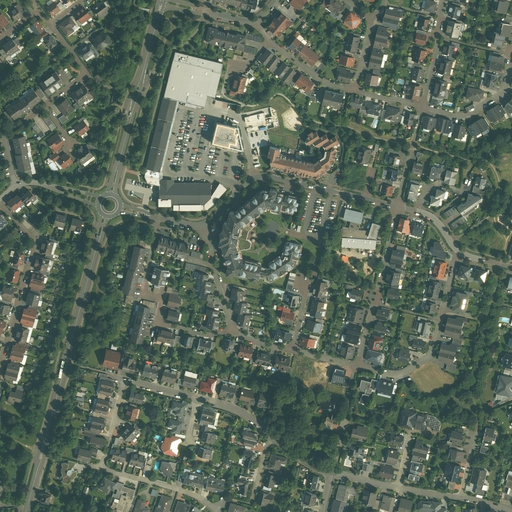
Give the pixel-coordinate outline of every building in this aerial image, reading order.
[(304,3),(300,0),(292,0),(291,1),(291,2),(297,7),(300,9),(304,3)] [(339,3),(335,0),(331,0),(328,4),(326,6),(326,7),(332,11),(339,3)] [(433,2),(427,1),(425,9),(431,11),(434,11),(436,3),(433,2)] [(56,5),(54,2),(49,6),(46,8),(52,16),(60,10),(56,5)] [(106,8),(102,2),(99,5),(98,6),(97,5),(94,7),(95,10),(95,11),(96,11),(95,12),(97,12),(97,13),(98,13),(98,14),(99,16),(100,18),(103,16),(105,15),(105,13),(106,13),(105,12),(105,11),(106,11),(106,8)] [(344,7),(339,3),(332,11),(337,16),(340,13),(344,7)] [(451,6),(451,5),(448,15),(457,17),(457,14),(459,15),(461,8),(460,8),(451,6)] [(507,7),(496,5),(495,10),(506,13),(507,7)] [(87,12),(83,7),(81,8),(81,10),(78,13),(76,12),(74,14),(78,19),(81,23),(82,23),(90,17),(87,12)] [(15,8),(9,12),(15,20),(21,16),(18,11),(15,8)] [(394,11),(387,9),(385,17),(384,17),(399,20),(399,17),(400,13),(394,11)] [(277,19),(275,17),(267,27),(278,36),(287,25),(289,26),(292,22),(281,13),(277,19)] [(344,16),(340,13),(337,16),(336,17),(341,21),(343,18),(344,16)] [(359,19),(351,13),(346,20),(345,21),(346,21),(344,23),(349,26),(350,24),(353,26),(355,23),(357,25),(360,21),(358,19),(359,19)] [(1,20),(0,17),(0,28),(5,25),(8,23),(4,18),(1,20)] [(71,21),(71,20),(69,17),(59,25),(67,36),(71,33),(68,29),(74,25),(71,21)] [(399,20),(384,17),(383,24),(390,26),(396,27),(397,22),(398,20),(399,20)] [(426,19),(420,18),(419,23),(420,23),(419,27),(428,29),(430,21),(426,19)] [(44,30),(37,21),(35,23),(34,22),(33,22),(32,23),(31,24),(32,25),(30,26),(36,35),(44,30)] [(455,23),(449,21),(447,28),(459,31),(461,24),(455,23)] [(504,23),(501,23),(500,28),(511,31),(511,25),(510,25),(504,23)] [(222,32),(217,31),(217,29),(208,27),(205,40),(209,41),(208,43),(219,45),(222,33),(222,32)] [(459,31),(447,28),(446,34),(452,36),(458,37),(459,31)] [(378,30),(376,37),(387,39),(389,32),(386,32),(378,30)] [(225,33),(222,33),(219,45),(227,47),(230,35),(228,34),(228,32),(225,32),(225,33)] [(505,35),(498,33),(494,32),(493,37),(504,40),(505,35)] [(425,35),(417,33),(417,34),(416,34),(415,33),(414,38),(416,38),(415,42),(425,44),(426,44),(427,40),(426,39),(427,36),(425,35)] [(41,38),(40,40),(41,42),(44,40),(49,37),(47,34),(41,38)] [(104,34),(99,38),(101,41),(98,43),(99,45),(101,44),(103,47),(110,42),(104,34)] [(236,36),(231,34),(230,35),(227,47),(242,51),(243,46),(244,39),(245,36),(239,35),(237,34),(236,36)] [(263,37),(249,34),(247,40),(261,43),(263,37)] [(353,36),(348,35),(347,42),(358,45),(359,38),(353,36)] [(56,44),(50,36),(49,37),(44,40),(50,48),(56,44)] [(97,36),(92,40),(97,46),(99,45),(98,43),(101,41),(99,38),(97,36)] [(296,38),(294,36),(288,43),(290,45),(296,38)] [(387,39),(376,37),(374,43),(375,44),(382,45),(385,46),(387,39)] [(504,40),(493,37),(491,43),(492,43),(497,44),(503,45),(504,40)] [(290,45),(289,46),(294,50),(301,42),(296,38),(290,45)] [(19,49),(12,39),(7,43),(14,52),(19,49)] [(301,42),(294,50),(298,54),(305,45),(301,42)] [(358,45),(347,42),(345,49),(349,50),(356,51),(358,45)] [(14,52),(7,43),(3,46),(4,48),(9,55),(10,55),(14,52)] [(450,45),(444,44),(442,53),(449,55),(452,55),(453,55),(455,47),(455,46),(450,45)] [(89,47),(87,45),(79,51),(82,56),(82,57),(83,58),(84,58),(85,59),(88,56),(93,52),(89,47)] [(92,45),(89,47),(93,52),(96,57),(99,54),(92,45)] [(305,45),(298,54),(303,58),(310,49),(305,45)] [(9,55),(4,48),(1,50),(6,57),(9,55)] [(419,49),(415,48),(413,50),(414,52),(414,54),(425,57),(426,55),(427,55),(428,51),(425,51),(419,49)] [(310,49),(303,58),(308,62),(315,53),(310,49)] [(263,55),(260,59),(261,59),(263,61),(263,62),(262,62),(265,65),(273,55),(273,54),(271,54),(270,54),(270,53),(270,52),(268,50),(267,50),(263,55)] [(224,64),(174,51),(163,97),(176,100),(178,100),(205,107),(208,96),(215,97),(224,64)] [(373,51),(371,57),(382,60),(384,53),(381,53),(373,51)] [(315,53),(308,62),(312,65),(314,64),(317,60),(319,57),(315,53)] [(425,57),(414,54),(412,60),(414,61),(420,62),(423,63),(423,60),(426,59),(425,57)] [(273,55),(265,65),(268,67),(269,67),(270,67),(272,68),(275,65),(279,60),(279,59),(276,57),(275,57),(275,58),(274,57),(274,55),(273,55)] [(345,56),(342,55),(341,58),(342,60),(341,63),(353,66),(354,61),(353,61),(353,58),(345,56)] [(493,55),(492,55),(491,61),(503,64),(504,58),(499,57),(493,55)] [(382,60),(371,57),(369,64),(370,64),(377,66),(380,67),(382,60)] [(448,60),(442,59),(440,66),(451,68),(452,62),(448,60)] [(503,64),(491,61),(490,67),(496,69),(501,70),(503,64)] [(279,69),(277,72),(279,74),(279,75),(282,78),(290,68),(289,67),(288,67),(286,66),(287,66),(287,65),(284,63),(279,69)] [(451,68),(440,66),(438,73),(444,74),(449,75),(451,68)] [(290,68),(282,78),(285,80),(286,79),(288,81),(289,81),(291,78),(295,73),(295,72),(293,70),(292,70),(290,70),(290,68)] [(419,69),(415,68),(412,79),(421,81),(423,70),(419,69)] [(376,70),(374,69),(372,75),(377,76),(377,77),(381,77),(382,71),(376,70)] [(345,71),(340,70),(338,79),(343,81),(344,81),(345,82),(346,81),(349,82),(350,81),(352,73),(345,71)] [(56,73),(53,76),(52,74),(48,77),(49,78),(47,79),(47,78),(40,84),(43,88),(48,95),(51,92),(52,93),(60,86),(64,83),(56,73)] [(99,73),(95,76),(97,79),(96,79),(98,82),(103,78),(99,73)] [(487,73),(485,79),(496,82),(497,78),(497,77),(497,75),(492,74),(487,73)] [(308,79),(302,74),(298,79),(296,82),(297,83),(297,84),(297,86),(298,87),(299,86),(300,86),(302,87),(308,79)] [(372,75),(367,74),(365,83),(375,85),(377,77),(377,76),(372,75)] [(241,77),(235,76),(233,82),(244,85),(246,78),(241,77)] [(313,83),(308,79),(302,87),(303,88),(302,89),(302,90),(304,91),(305,91),(306,90),(307,91),(310,88),(313,83)] [(496,82),(485,79),(484,85),(489,86),(494,87),(495,85),(496,86),(496,82)] [(447,82),(437,80),(435,87),(446,90),(447,82)] [(244,85),(233,82),(231,90),(235,91),(242,93),(244,85)] [(414,85),(409,84),(408,89),(408,90),(407,95),(407,96),(411,97),(416,98),(419,97),(421,89),(419,86),(414,85)] [(89,93),(83,85),(78,90),(87,102),(93,98),(89,93)] [(446,90),(435,87),(433,95),(444,98),(446,90)] [(39,88),(35,92),(40,99),(44,95),(39,88)] [(474,89),(469,88),(466,98),(479,101),(480,97),(482,98),(484,91),(474,89)] [(35,92),(33,90),(29,94),(36,103),(40,100),(40,99),(35,92)] [(87,102),(78,90),(72,94),(78,101),(81,107),(87,102)] [(93,90),(89,93),(93,98),(97,95),(93,90)] [(343,95),(326,90),(322,104),(340,108),(343,95)] [(36,103),(29,94),(25,97),(25,98),(32,106),(36,103)] [(173,183),(159,183),(159,172),(159,171),(176,100),(163,97),(146,168),(146,169),(144,176),(147,183),(159,186),(159,199),(159,205),(169,205),(173,205),(200,205),(200,183),(173,183)] [(363,99),(352,97),(350,105),(360,108),(361,108),(361,106),(363,99)] [(32,106),(25,98),(21,101),(28,110),(32,107),(32,106)] [(65,100),(58,106),(64,114),(65,115),(73,110),(65,100)] [(178,100),(176,100),(159,171),(159,172),(159,183),(173,183),(173,179),(161,179),(161,172),(178,100)] [(28,110),(21,101),(16,104),(23,113),(23,114),(28,110)] [(78,101),(73,105),(77,110),(81,107),(78,101)] [(16,104),(16,103),(11,107),(18,116),(23,113),(16,104)] [(381,106),(370,103),(369,108),(368,113),(370,113),(372,113),(375,113),(376,115),(379,115),(381,106)] [(500,108),(498,105),(492,108),(499,118),(504,115),(503,114),(500,108)] [(18,116),(11,107),(7,110),(14,119),(18,116)] [(266,118),(265,113),(244,117),(248,133),(267,129),(268,129),(267,123),(273,122),(274,127),(279,126),(276,110),(271,107),(270,107),(272,116),(266,118)] [(401,110),(387,107),(387,111),(385,117),(386,117),(385,118),(398,121),(399,115),(401,110)] [(499,118),(492,108),(487,111),(489,115),(493,121),(494,121),(499,118)] [(14,119),(7,110),(3,112),(10,122),(14,119)] [(414,114),(406,113),(405,117),(404,123),(412,125),(412,121),(413,122),(414,118),(413,118),(414,114)] [(64,114),(58,119),(62,124),(68,119),(65,115),(64,114)] [(433,118),(426,116),(426,118),(425,123),(424,127),(431,129),(431,126),(433,118)] [(446,120),(440,118),(439,122),(437,129),(437,130),(443,131),(446,120)] [(482,120),(481,118),(475,122),(481,132),(487,128),(486,127),(482,120)] [(89,129),(83,120),(79,123),(74,127),(77,131),(76,132),(77,133),(78,133),(80,136),(89,129)] [(452,121),(446,120),(443,131),(449,133),(449,132),(451,125),(452,121)] [(481,132),(475,122),(469,126),(470,127),(474,134),(475,135),(481,132)] [(217,123),(212,142),(241,149),(236,128),(217,123)] [(464,127),(457,125),(455,132),(454,136),(461,138),(462,136),(463,136),(464,132),(463,131),(464,127)] [(316,131),(313,133),(312,131),(308,134),(309,136),(307,137),(306,140),(309,144),(314,141),(320,137),(316,131)] [(52,136),(47,140),(51,145),(52,144),(53,144),(55,147),(59,145),(63,142),(57,134),(52,136)] [(329,139),(326,134),(320,137),(314,141),(317,146),(319,146),(323,144),(323,143),(329,140),(329,139)] [(24,136),(12,139),(14,144),(25,141),(24,136)] [(335,136),(329,139),(329,140),(323,143),(323,144),(327,149),(332,146),(333,146),(339,142),(335,136)] [(25,141),(14,144),(15,149),(26,147),(25,141)] [(59,145),(55,147),(51,149),(54,153),(55,153),(61,148),(59,145)] [(283,154),(280,153),(281,151),(280,149),(270,146),(268,156),(272,157),(271,161),(272,167),(284,170),(287,156),(283,155),(283,154)] [(332,146),(327,149),(326,150),(324,156),(319,160),(325,169),(331,165),(333,164),(335,161),(335,159),(337,152),(333,146),(332,146)] [(26,147),(15,149),(16,155),(27,152),(28,152),(26,147)] [(85,147),(82,149),(81,148),(80,148),(78,149),(78,150),(79,151),(75,154),(79,160),(82,164),(82,163),(93,156),(89,150),(86,147),(85,147)] [(371,150),(360,147),(358,154),(369,157),(371,150)] [(16,155),(15,155),(16,160),(28,158),(27,152),(16,155)] [(54,153),(50,157),(54,162),(57,159),(59,158),(55,153),(54,153)] [(59,158),(57,159),(64,168),(67,165),(68,166),(69,166),(70,165),(70,164),(72,162),(65,153),(59,158)] [(369,157),(358,154),(357,161),(361,162),(367,164),(369,157)] [(394,155),(390,154),(390,155),(388,163),(398,166),(400,157),(394,155)] [(302,160),(287,156),(284,170),(299,173),(302,160)] [(28,158),(16,160),(18,166),(29,163),(28,158)] [(82,164),(79,160),(76,162),(82,169),(85,167),(82,163),(82,164)] [(314,163),(302,160),(299,173),(300,174),(301,173),(300,173),(300,172),(307,174),(307,175),(306,175),(307,175),(308,176),(309,176),(316,177),(316,178),(316,177),(318,177),(319,176),(318,176),(320,174),(321,175),(323,173),(323,172),(325,171),(326,171),(327,171),(325,169),(319,160),(318,160),(314,163)] [(423,164),(415,162),(412,172),(421,174),(423,164)] [(29,163),(18,166),(19,171),(20,171),(26,169),(30,168),(29,163)] [(441,169),(433,166),(432,171),(431,174),(430,178),(438,180),(440,174),(441,169)] [(398,172),(388,169),(386,178),(394,180),(396,180),(398,172)] [(452,171),(447,170),(446,176),(444,182),(449,183),(452,171)] [(457,172),(452,171),(449,183),(454,185),(457,172)] [(484,179),(482,176),(479,178),(477,177),(475,186),(480,188),(484,188),(486,179),(484,179)] [(211,183),(200,183),(200,210),(207,210),(226,189),(219,183),(211,197),(211,183)] [(420,185),(411,183),(410,191),(418,193),(419,187),(420,187),(420,185)] [(385,185),(383,184),(381,193),(391,195),(393,187),(385,185)] [(236,213),(230,211),(228,222),(225,222),(223,230),(220,233),(221,236),(219,245),(222,246),(229,268),(228,268),(226,275),(233,277),(234,273),(252,277),(251,281),(258,282),(259,277),(265,279),(265,280),(270,282),(268,269),(261,267),(262,265),(241,261),(238,251),(237,245),(241,228),(241,227),(242,226),(255,215),(255,216),(260,212),(259,212),(266,206),(281,209),(282,204),(283,201),(284,196),(277,194),(278,190),(271,189),(270,192),(263,191),(250,201),(250,200),(246,204),(236,213)] [(441,190),(437,189),(436,191),(437,191),(435,197),(440,198),(442,198),(444,199),(445,195),(446,191),(441,190)] [(36,198),(29,190),(25,194),(24,194),(26,196),(30,200),(31,202),(36,198)] [(418,193),(410,191),(409,194),(408,198),(416,200),(418,194),(418,193)] [(30,200),(24,194),(25,194),(23,193),(19,197),(18,197),(24,202),(24,203),(25,204),(30,200)] [(474,195),(468,194),(467,201),(476,203),(478,203),(479,201),(480,202),(481,197),(480,197),(474,195)] [(24,202),(18,197),(19,197),(17,195),(12,199),(19,206),(19,207),(24,203),(24,202)] [(299,199),(286,196),(284,202),(283,201),(282,204),(284,204),(283,210),(296,213),(299,199)] [(435,197),(432,196),(431,197),(432,197),(430,203),(439,205),(439,201),(440,198),(435,197)] [(19,206),(12,199),(12,198),(7,203),(9,204),(13,209),(14,210),(19,206)] [(476,203),(467,201),(465,203),(462,202),(462,203),(457,207),(460,210),(464,216),(464,217),(476,208),(475,206),(476,203)] [(243,227),(243,229),(241,228),(237,245),(238,251),(244,249),(246,250),(250,248),(251,243),(248,240),(247,239),(249,232),(258,224),(253,219),(267,208),(271,209),(270,212),(279,214),(281,209),(266,206),(259,212),(260,212),(255,216),(255,215),(242,226),(243,227)] [(363,213),(346,209),(343,219),(351,220),(349,228),(358,230),(360,223),(361,223),(363,213)] [(409,220),(401,218),(400,221),(398,226),(399,227),(398,230),(406,232),(408,225),(409,220)] [(380,225),(372,222),(370,231),(368,236),(376,239),(380,225)] [(424,225),(415,223),(414,226),(412,234),(413,234),(418,236),(419,233),(422,234),(423,233),(424,231),(423,229),(424,225)] [(349,228),(343,226),(341,231),(362,236),(363,231),(359,230),(358,230),(349,228)] [(370,231),(359,230),(363,231),(362,236),(341,231),(340,237),(375,240),(376,239),(368,236),(370,231)] [(168,240),(162,238),(161,237),(160,238),(159,237),(157,249),(165,251),(168,240),(168,241),(168,240)] [(340,237),(340,240),(342,240),(341,247),(375,250),(376,243),(380,243),(380,240),(375,240),(340,237)] [(49,241),(43,239),(41,245),(52,248),(53,242),(49,241)] [(177,242),(171,241),(170,240),(169,241),(168,241),(168,240),(165,251),(165,252),(174,254),(177,242)] [(180,243),(177,242),(174,254),(173,255),(180,257),(183,244),(180,243)] [(282,257),(269,265),(270,268),(268,269),(270,282),(279,275),(280,276),(287,270),(296,263),(297,260),(292,259),(292,258),(298,259),(301,245),(287,242),(284,256),(285,256),(284,258),(283,259),(282,257)] [(441,246),(439,245),(440,243),(435,242),(432,254),(437,255),(445,257),(445,256),(446,253),(444,252),(444,250),(444,249),(443,250),(441,247),(442,247),(441,246)] [(186,244),(183,244),(180,257),(186,258),(189,245),(188,245),(187,244),(186,245),(185,245),(186,244)] [(52,248),(41,245),(39,251),(46,253),(50,254),(52,248)] [(138,247),(134,246),(133,252),(144,254),(145,248),(144,248),(138,247)] [(396,251),(393,250),(391,257),(402,260),(404,253),(396,251)] [(144,254),(133,252),(132,258),(142,260),(144,254)] [(24,255),(16,253),(15,257),(14,256),(12,262),(19,264),(21,265),(24,255)] [(44,258),(37,257),(35,262),(47,265),(48,260),(49,260),(44,258)] [(402,260),(391,257),(390,264),(393,265),(400,267),(401,267),(402,260)] [(142,260),(132,258),(130,263),(141,266),(142,260)] [(440,262),(436,261),(434,268),(444,271),(446,263),(440,262)] [(47,265),(35,262),(34,268),(41,270),(45,271),(47,265)] [(141,266),(130,263),(129,269),(139,272),(140,272),(141,266)] [(458,276),(468,278),(469,273),(471,268),(461,266),(460,268),(458,276)] [(167,270),(154,267),(152,273),(151,276),(152,276),(150,282),(155,284),(160,285),(164,286),(167,270)] [(444,271),(434,268),(432,275),(437,276),(443,278),(444,271)] [(17,271),(10,269),(8,276),(9,276),(8,280),(16,282),(17,278),(18,278),(19,272),(17,271)] [(129,269),(128,269),(127,275),(137,277),(139,272),(129,269)] [(486,272),(476,269),(476,272),(474,279),(484,281),(486,272)] [(395,272),(388,270),(387,276),(399,279),(400,273),(395,272)] [(196,272),(195,272),(194,278),(198,279),(207,281),(208,275),(205,274),(202,273),(199,272),(196,272)] [(36,275),(33,274),(32,276),(31,280),(42,283),(44,277),(43,277),(36,275)] [(137,277),(127,275),(125,281),(136,283),(137,277)] [(399,279),(387,276),(386,282),(392,283),(398,284),(399,279)] [(207,281),(198,279),(196,284),(197,285),(209,287),(210,282),(207,281)] [(42,283),(31,280),(30,284),(30,286),(33,287),(40,288),(41,289),(42,283)] [(322,282),(316,280),(314,287),(325,290),(327,283),(322,282)] [(136,283),(125,281),(124,287),(135,289),(136,283)] [(435,282),(430,281),(429,288),(439,290),(441,283),(435,282)] [(209,287),(197,285),(196,290),(200,291),(209,293),(210,288),(209,287)] [(8,287),(4,286),(1,295),(4,296),(10,298),(11,298),(14,288),(11,288),(11,287),(9,286),(8,287)] [(135,289),(124,287),(122,292),(127,293),(133,295),(135,289)] [(325,290),(314,287),(313,294),(320,296),(323,297),(323,296),(325,290)] [(238,290),(233,288),(231,294),(243,296),(244,291),(238,290)] [(439,290),(429,288),(427,295),(431,297),(438,298),(439,290)] [(391,289),(389,289),(387,296),(390,297),(391,298),(393,298),(394,298),(398,299),(400,292),(399,291),(391,289)] [(361,291),(358,290),(357,291),(353,290),(352,293),(351,298),(356,299),(360,300),(361,291)] [(209,293),(200,291),(198,297),(208,300),(211,300),(212,294),(209,293)] [(30,292),(28,292),(27,297),(38,300),(40,295),(38,295),(30,292)] [(466,304),(468,295),(464,294),(457,292),(456,297),(454,296),(453,301),(466,304)] [(243,296),(231,294),(230,299),(236,301),(236,300),(241,302),(242,302),(243,296)] [(295,295),(288,294),(285,304),(297,307),(299,296),(295,295)] [(169,296),(167,304),(174,306),(175,306),(178,306),(179,304),(180,299),(177,298),(169,296)] [(38,300),(27,297),(25,303),(30,304),(37,306),(38,300)] [(319,300),(314,298),(312,305),(323,308),(324,301),(319,300)] [(241,302),(236,300),(236,301),(234,306),(246,309),(247,303),(242,302),(241,302)] [(464,313),(466,304),(453,301),(452,304),(454,305),(453,310),(459,311),(464,313)] [(435,304),(426,302),(424,310),(435,313),(437,304),(435,304)] [(0,303),(0,311),(7,314),(8,311),(9,311),(9,309),(7,308),(8,306),(0,303)] [(323,308),(312,305),(310,314),(317,316),(321,317),(321,316),(323,308)] [(142,306),(139,306),(137,311),(148,314),(149,308),(147,308),(145,307),(142,306)] [(246,309),(234,306),(233,311),(239,313),(239,312),(244,314),(245,314),(246,309)] [(356,308),(351,307),(350,309),(349,310),(348,313),(363,316),(364,310),(356,308)] [(206,308),(205,308),(203,314),(207,315),(216,317),(217,311),(212,310),(206,308)] [(36,312),(28,310),(24,309),(22,315),(34,318),(36,312)] [(381,310),(378,310),(376,317),(380,318),(380,319),(383,320),(384,319),(387,320),(389,312),(381,310)] [(148,314),(137,311),(136,317),(147,320),(148,314)] [(170,311),(169,311),(167,318),(177,321),(179,313),(170,311)] [(244,314),(239,312),(239,313),(237,318),(249,321),(250,315),(245,314),(244,314)] [(289,313),(285,312),(285,313),(283,312),(282,317),(285,322),(292,324),(294,314),(289,313)] [(363,316),(348,313),(348,316),(348,317),(348,319),(353,320),(361,322),(363,316)] [(34,318),(22,315),(20,322),(25,323),(32,325),(34,318)] [(216,317),(207,315),(205,321),(218,324),(219,318),(216,317)] [(147,320),(136,317),(134,323),(145,326),(147,320)] [(249,321),(237,318),(236,323),(241,325),(247,326),(249,321)] [(458,320),(448,318),(447,326),(460,329),(462,322),(462,321),(458,320)] [(428,335),(431,322),(426,321),(421,320),(418,333),(421,334),(428,335)] [(218,324),(205,321),(204,327),(211,329),(217,330),(218,324)] [(315,322),(309,321),(308,325),(307,324),(306,328),(318,331),(319,327),(320,326),(321,324),(315,322)] [(145,326),(134,323),(133,329),(144,331),(145,326)] [(356,327),(349,325),(348,329),(347,332),(359,335),(361,328),(356,327)] [(376,325),(375,325),(374,332),(382,334),(385,335),(386,328),(382,327),(376,325)] [(459,336),(460,329),(447,326),(445,333),(454,335),(458,336),(459,336)] [(21,328),(18,327),(16,333),(27,336),(29,330),(27,330),(21,328)] [(144,331),(133,329),(132,335),(142,337),(144,331)] [(166,331),(159,329),(158,336),(157,340),(164,342),(166,331)] [(173,333),(166,331),(164,342),(170,343),(172,339),(173,333)] [(289,333),(283,331),(283,332),(279,331),(278,333),(277,334),(276,333),(275,339),(279,340),(285,342),(285,341),(288,339),(289,339),(291,333),(289,333)] [(359,335),(347,332),(346,335),(346,339),(353,340),(353,341),(358,342),(359,335)] [(27,336),(16,333),(15,340),(20,341),(25,342),(27,336)] [(142,337),(132,335),(130,341),(141,343),(142,337)] [(193,337),(182,335),(182,337),(180,344),(185,345),(185,346),(190,347),(193,337)] [(463,337),(459,336),(458,336),(454,335),(452,343),(461,346),(463,337)] [(309,338),(303,337),(302,341),(302,340),(301,345),(312,347),(313,344),(314,343),(315,340),(309,338)] [(373,339),(371,338),(369,347),(377,349),(377,348),(378,348),(379,348),(380,346),(379,345),(378,345),(379,340),(373,339)] [(211,342),(199,339),(197,350),(200,351),(205,353),(205,352),(209,353),(210,349),(211,342)] [(231,341),(229,339),(228,340),(224,339),(222,349),(232,351),(234,343),(234,341),(231,341)] [(417,340),(414,339),(414,342),(412,343),(412,345),(413,346),(412,348),(423,350),(425,342),(417,340)] [(347,345),(344,344),(342,345),(340,354),(341,355),(351,358),(352,357),(354,348),(354,347),(347,345)] [(451,346),(442,344),(440,351),(454,355),(455,348),(456,347),(451,346)] [(17,346),(13,345),(13,347),(12,347),(11,352),(23,355),(24,350),(25,349),(24,348),(17,346)] [(246,347),(240,345),(239,351),(238,355),(244,356),(246,347)] [(252,348),(246,347),(244,356),(249,358),(250,354),(252,348)] [(120,353),(106,350),(102,365),(116,369),(118,361),(117,361),(118,359),(120,353)] [(372,351),(368,350),(366,358),(367,360),(374,362),(379,363),(382,353),(372,351)] [(454,355),(440,351),(438,359),(448,361),(452,362),(454,355)] [(23,355),(11,352),(10,356),(11,356),(10,358),(13,359),(20,361),(21,361),(23,355)] [(261,353),(257,352),(256,357),(255,363),(261,364),(264,353),(261,353),(261,352),(261,353)] [(409,354),(400,352),(398,359),(408,362),(410,354),(409,354)] [(267,354),(264,353),(261,364),(268,366),(269,360),(271,355),(267,354),(267,353),(267,354)] [(511,354),(508,354),(506,353),(503,366),(506,366),(511,367),(511,354)] [(280,357),(277,356),(276,362),(274,368),(281,369),(284,357),(283,357),(283,358),(281,357),(280,357)] [(132,359),(125,357),(125,358),(122,369),(122,370),(133,373),(135,364),(131,363),(132,359)] [(286,359),(284,358),(284,357),(281,369),(287,371),(288,367),(290,360),(287,359),(287,358),(286,358),(286,359)] [(452,362),(448,361),(446,370),(455,372),(457,363),(452,362)] [(10,364),(8,364),(6,370),(17,373),(19,367),(16,366),(10,364)] [(151,366),(144,364),(142,370),(141,375),(148,377),(151,366)] [(157,368),(151,366),(148,377),(154,378),(156,373),(157,368)] [(170,370),(163,368),(163,369),(162,375),(161,380),(167,382),(170,370)] [(337,383),(343,385),(345,377),(346,371),(335,368),(332,380),(338,381),(337,383)] [(17,373),(6,370),(4,377),(6,378),(13,380),(16,380),(17,373)] [(177,371),(170,370),(167,382),(174,383),(175,378),(177,371)] [(196,378),(191,377),(192,372),(185,371),(183,380),(182,385),(189,386),(189,387),(193,388),(195,384),(196,378)] [(503,376),(500,375),(499,380),(500,380),(499,384),(511,387),(511,378),(509,377),(503,376)] [(349,387),(351,379),(345,377),(343,385),(343,386),(349,387)] [(112,382),(101,379),(101,380),(100,386),(113,389),(114,386),(115,383),(112,382)] [(210,379),(208,384),(201,382),(199,390),(213,393),(215,384),(216,380),(210,379)] [(371,381),(361,379),(359,388),(366,390),(365,391),(368,392),(371,392),(371,391),(372,389),(372,388),(370,387),(371,382),(371,381)] [(378,392),(385,393),(387,382),(381,380),(380,382),(379,389),(378,392)] [(394,383),(387,382),(385,393),(391,395),(391,394),(394,385),(394,383)] [(228,385),(221,384),(220,389),(219,394),(225,396),(228,385)] [(503,394),(510,396),(511,390),(511,387),(499,384),(498,388),(497,388),(496,392),(497,393),(503,394)] [(235,387),(228,385),(225,396),(232,398),(234,393),(235,387)] [(113,389),(100,386),(98,392),(105,394),(112,395),(113,392),(112,392),(113,389)] [(253,393),(241,390),(239,399),(249,401),(250,398),(252,398),(253,393)] [(22,392),(16,391),(15,393),(10,392),(7,401),(13,403),(14,400),(20,401),(22,392)] [(136,393),(131,392),(129,400),(136,402),(137,401),(141,402),(143,395),(136,393)] [(271,396),(261,393),(259,400),(258,400),(256,406),(261,407),(262,406),(268,408),(271,396)] [(104,400),(97,398),(95,404),(108,408),(109,405),(110,401),(104,400)] [(333,402),(332,402),(332,401),(325,400),(324,402),(323,402),(322,407),(328,408),(330,411),(329,411),(328,414),(329,415),(328,418),(327,417),(326,421),(326,422),(333,423),(334,420),(332,420),(333,418),(334,418),(335,416),(336,415),(339,404),(337,404),(336,403),(337,403),(336,403),(333,402)] [(182,404),(173,402),(171,409),(176,410),(175,414),(179,415),(182,416),(185,405),(182,404)] [(108,408),(95,404),(94,411),(100,412),(107,414),(108,410),(108,408)] [(129,407),(128,406),(125,417),(133,419),(134,415),(136,416),(137,409),(136,408),(129,407)] [(206,410),(203,409),(201,415),(215,419),(217,413),(206,410)] [(410,425),(414,426),(417,414),(404,411),(400,425),(410,427),(410,425)] [(426,416),(420,415),(419,414),(418,414),(417,414),(414,426),(423,429),(425,424),(426,417),(426,416)] [(434,416),(427,414),(426,416),(426,417),(425,424),(434,426),(433,431),(439,432),(441,423),(434,416)] [(215,419),(201,415),(200,422),(208,424),(213,425),(215,419)] [(99,418),(92,416),(91,423),(104,426),(105,424),(106,420),(99,418)] [(178,421),(169,419),(168,427),(172,428),(171,432),(179,434),(182,423),(182,422),(178,421)] [(333,423),(326,422),(326,421),(325,421),(324,428),(331,429),(333,423)] [(104,426),(91,423),(89,429),(96,431),(103,432),(103,429),(104,426)] [(133,427),(127,425),(126,426),(127,427),(125,429),(128,432),(130,433),(134,436),(138,432),(137,432),(138,431),(137,431),(133,427)] [(364,427),(359,426),(358,429),(353,428),(351,436),(355,438),(355,439),(359,440),(360,439),(366,440),(368,429),(368,428),(364,427)] [(495,430),(486,428),(482,441),(492,443),(493,439),(495,440),(496,435),(494,435),(495,430)] [(128,432),(125,429),(121,434),(121,435),(123,436),(126,439),(129,439),(132,440),(135,437),(134,436),(130,433),(128,432)] [(250,432),(244,431),(242,438),(244,438),(256,441),(257,434),(250,432)] [(457,431),(453,431),(452,434),(449,433),(448,437),(450,437),(449,441),(456,443),(461,444),(462,441),(463,441),(465,436),(462,436),(463,433),(457,431)] [(207,433),(203,432),(201,440),(211,443),(212,440),(214,440),(215,435),(207,433)] [(397,435),(391,434),(390,441),(389,443),(401,446),(403,436),(397,435)] [(95,436),(90,435),(90,436),(89,441),(90,441),(90,445),(102,448),(103,443),(104,444),(105,439),(95,436)] [(121,435),(118,438),(115,437),(114,444),(119,445),(121,439),(121,438),(123,436),(121,435)] [(175,436),(173,436),(172,436),(171,438),(176,444),(181,441),(179,437),(175,436)] [(171,438),(167,437),(167,438),(165,438),(163,444),(162,444),(161,447),(163,450),(166,451),(165,453),(176,456),(177,450),(176,448),(176,447),(175,447),(175,446),(176,444),(171,438)] [(256,441),(244,438),(242,444),(251,446),(256,448),(257,441),(256,441)] [(421,444),(415,442),(415,446),(415,447),(413,447),(412,450),(427,453),(429,447),(423,446),(423,444),(421,444)] [(360,446),(356,446),(355,450),(350,448),(349,452),(348,452),(347,455),(352,456),(352,455),(355,456),(354,459),(358,459),(357,463),(362,464),(364,456),(360,455),(360,453),(364,453),(365,448),(360,447),(360,446)] [(203,448),(200,447),(197,456),(209,459),(211,450),(210,450),(203,448)] [(90,451),(80,448),(78,455),(80,456),(79,459),(89,462),(91,454),(91,451),(90,451)] [(115,448),(114,448),(114,449),(111,459),(117,460),(120,450),(115,448)] [(456,449),(451,448),(451,449),(450,453),(452,453),(451,457),(457,459),(463,460),(466,452),(456,449)] [(125,451),(120,450),(117,460),(123,462),(126,452),(126,451),(125,451)] [(399,452),(393,451),(393,450),(391,450),(390,450),(388,457),(389,458),(388,461),(395,463),(396,463),(399,452)] [(427,453),(412,450),(412,452),(414,453),(413,454),(412,457),(418,459),(419,459),(420,458),(426,459),(427,453)] [(245,451),(244,451),(242,456),(247,457),(245,465),(251,467),(255,454),(251,453),(245,451)] [(133,453),(132,453),(132,454),(129,463),(135,465),(138,454),(133,453)] [(143,456),(138,454),(135,465),(141,466),(144,457),(144,456),(143,456)] [(287,458),(271,454),(268,468),(274,469),(279,470),(281,463),(286,464),(287,458)] [(168,463),(163,461),(162,462),(160,468),(164,474),(169,475),(171,475),(172,469),(174,468),(175,467),(176,463),(170,462),(168,463)] [(73,467),(68,465),(69,463),(67,463),(66,462),(64,462),(63,462),(62,463),(61,463),(62,465),(61,471),(62,473),(61,476),(63,476),(62,478),(66,484),(68,483),(70,482),(71,481),(72,479),(73,479),(75,474),(76,475),(77,474),(77,472),(77,471),(76,470),(73,471),(72,468),(73,467)] [(419,465),(411,463),(411,467),(408,478),(418,480),(419,475),(420,471),(422,472),(423,466),(419,465)] [(460,466),(448,463),(445,474),(450,475),(450,479),(453,480),(456,480),(457,481),(460,466)] [(151,466),(145,464),(143,472),(149,473),(151,466)] [(385,466),(382,465),(381,466),(379,475),(392,478),(394,468),(385,466)] [(486,471),(474,468),(470,482),(478,483),(483,485),(486,471)] [(189,472),(189,473),(186,472),(183,483),(191,485),(194,473),(189,472)] [(202,475),(194,473),(191,485),(200,487),(201,481),(202,475)] [(268,474),(267,474),(264,485),(273,487),(274,482),(279,483),(280,477),(277,476),(268,474)] [(319,477),(309,474),(306,486),(313,487),(316,488),(319,477)] [(113,482),(104,477),(99,486),(104,489),(103,490),(107,493),(110,488),(113,482)] [(216,479),(208,477),(207,483),(205,489),(214,491),(216,479)] [(239,478),(238,478),(236,483),(242,485),(239,495),(246,496),(249,481),(246,480),(239,478)] [(225,481),(216,479),(214,491),(222,493),(223,487),(225,481)] [(453,482),(449,481),(448,488),(454,490),(456,483),(455,483),(453,482)] [(124,484),(117,482),(116,484),(114,489),(117,489),(121,491),(123,486),(124,484)] [(354,488),(344,486),(340,485),(336,500),(346,502),(348,494),(352,495),(354,489),(354,488)] [(135,490),(128,488),(127,493),(125,496),(121,495),(123,491),(121,491),(117,489),(115,494),(115,495),(120,497),(120,499),(118,503),(113,501),(110,510),(117,511),(127,511),(128,511),(129,508),(128,507),(129,501),(131,502),(135,490)] [(372,493),(365,491),(362,501),(362,503),(367,504),(373,506),(374,506),(375,500),(377,493),(372,492),(372,493)] [(45,493),(42,492),(40,501),(48,503),(50,495),(45,493)] [(261,492),(260,492),(257,503),(266,505),(267,500),(271,501),(273,495),(272,495),(261,492)] [(317,495),(306,492),(304,502),(304,503),(307,503),(315,505),(317,495)] [(395,497),(384,495),(383,502),(381,508),(387,510),(387,508),(392,509),(393,506),(394,499),(395,497)] [(145,502),(138,499),(133,511),(148,511),(149,509),(144,507),(145,502)] [(409,511),(412,502),(402,499),(402,500),(400,506),(398,511),(400,511),(409,511)] [(336,500),(335,500),(331,511),(341,511),(342,509),(346,510),(348,503),(346,502),(336,500)] [(189,505),(178,501),(173,511),(179,511),(180,511),(182,511),(186,511),(188,508),(190,505),(189,505)] [(430,503),(421,501),(419,502),(418,509),(424,510),(424,508),(433,510),(432,511),(438,511),(439,509),(440,510),(441,509),(441,508),(440,507),(440,505),(439,503),(432,501),(430,503)] [(244,511),(245,507),(230,503),(227,511),(244,511)]
